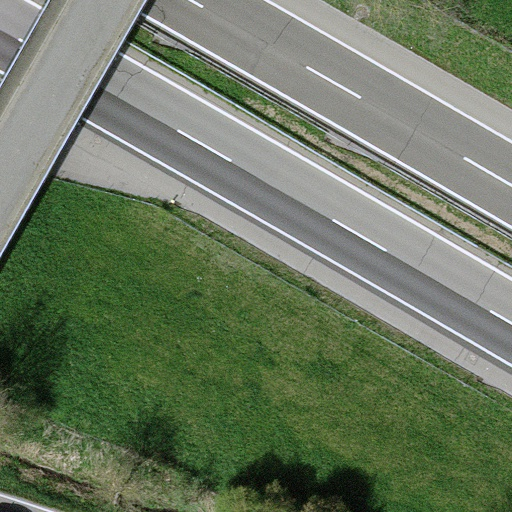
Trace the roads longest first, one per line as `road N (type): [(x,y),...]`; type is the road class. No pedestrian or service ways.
road 1 (motorway): [(0,29),(511,323)]
road 2 (motorway): [(511,184),(191,0)]
road 3 (tertiary): [(0,170),(97,0)]
